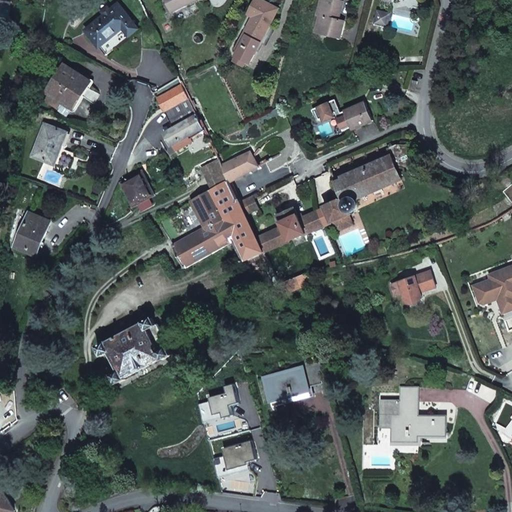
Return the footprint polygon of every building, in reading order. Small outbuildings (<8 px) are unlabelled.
[(166,0),(173,12),(196,0),(166,0)] [(262,0),(255,0),(248,15),(254,17),(256,18),(247,36),(243,44),(248,47),(252,38),(261,43),(279,9),(262,0)] [(320,16),(317,27),(319,29),(322,32),(324,34),(341,38),(345,21),(340,20),(344,1),(337,0),(320,0),(317,15),(320,16)] [(124,28),(130,36),(139,29),(118,5),(110,11),(108,8),(104,12),(106,15),(87,30),(100,47),(124,28)] [(392,15),(379,11),(378,17),(384,19),(382,25),(388,27),(392,15)] [(256,18),(254,17),(245,35),(238,49),(240,50),(237,56),(235,61),(244,65),(247,61),(251,63),(257,52),(261,43),(252,38),(248,47),(243,44),(247,36),(256,18)] [(384,59),(385,67),(396,66),(395,58),(384,59)] [(48,93),(73,109),(91,81),(65,65),(48,93)] [(195,140),(192,137),(205,129),(183,85),(159,98),(174,128),(165,133),(176,151),(195,140)] [(353,127),(353,128),(374,119),(367,102),(347,111),(342,113),(336,99),(315,108),(319,119),(336,112),(344,131),(353,127)] [(63,145),(61,144),(65,132),(46,124),(34,156),(56,164),(57,161),(70,166),(74,153),(62,148),(63,145)] [(357,199),(354,198),(402,177),(398,169),(402,167),(409,171),(412,173),(416,175),(421,173),(409,145),(398,144),(389,148),(393,158),(337,182),(344,200),(326,208),(333,223),(352,215),(351,212),(353,212),(354,212),(355,211),(356,211),(358,210),(358,209),(359,208),(360,207),(360,206),(360,204),(360,203),(359,201),(357,199)] [(230,180),(230,181),(260,165),(252,150),(222,164),(230,180)] [(230,180),(222,164),(220,159),(202,169),(213,190),(230,180)] [(122,183),(135,206),(156,195),(143,172),(122,183)] [(261,258),(260,254),(264,252),(260,242),(258,238),(247,214),(241,202),(230,181),(230,180),(213,190),(210,191),(236,240),(235,241),(246,260),(247,260),(249,264),(261,258)] [(186,267),(235,241),(236,240),(210,191),(157,220),(186,267)] [(253,196),(241,202),(247,214),(259,208),(253,196)] [(326,208),(319,211),(326,226),(333,223),(326,208)] [(268,238),(272,249),(326,226),(319,211),(300,219),(296,209),(279,217),(283,226),(266,234),(268,238)] [(18,244),(39,252),(50,224),(30,216),(18,244)] [(268,238),(260,242),(264,252),(272,249),(268,238)] [(511,265),(488,274),(489,279),(475,284),(478,293),(477,298),(478,303),(484,306),(491,303),(491,301),(496,298),(497,300),(500,309),(511,304),(511,265)] [(289,288),(291,291),(317,282),(314,272),(310,272),(285,282),(289,288)] [(390,284),(393,295),(401,293),(405,303),(414,303),(422,298),(420,292),(436,287),(431,272),(390,284)] [(285,282),(280,284),(284,290),(289,288),(285,282)] [(511,304),(500,309),(503,315),(511,311),(511,304)] [(113,375),(117,384),(172,355),(168,348),(170,346),(159,324),(157,325),(153,318),(135,328),(131,323),(117,330),(119,336),(98,348),(103,356),(111,352),(121,371),(113,375)] [(265,377),(271,401),(310,391),(308,384),(323,379),(318,363),(304,367),(265,377)] [(200,404),(205,423),(234,415),(232,405),(241,403),(236,383),(226,386),(228,393),(211,397),(211,401),(200,404)] [(419,402),(419,387),(402,387),(402,401),(419,402)] [(271,401),(273,406),(312,395),(310,391),(271,401)] [(419,416),(412,415),(413,405),(401,405),(401,415),(393,415),(393,442),(422,442),(422,435),(446,435),(447,416),(419,416)] [(226,455),(214,458),(219,478),(239,472),(238,467),(250,464),(249,462),(258,459),(253,440),(224,448),(226,455)] [(238,467),(239,472),(251,469),(250,464),(238,467)] [(0,511),(13,511),(16,510),(4,492),(0,494),(0,511)]
